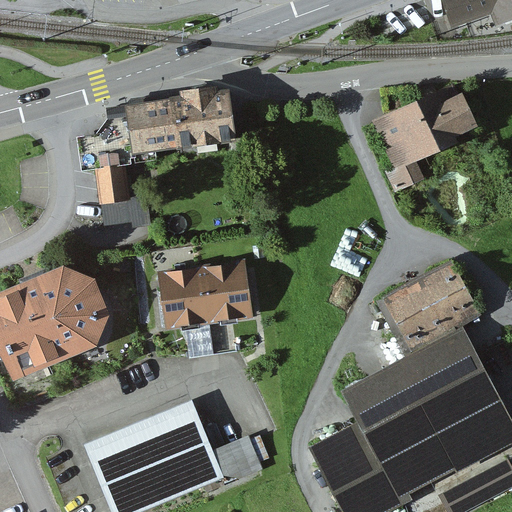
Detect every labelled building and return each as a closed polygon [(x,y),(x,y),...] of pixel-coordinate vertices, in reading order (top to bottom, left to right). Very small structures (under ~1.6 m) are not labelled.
[(511,0),(439,0),(451,31),(486,18),(491,30),(511,21),(511,0)] [(455,85),(373,123),(394,168),(385,172),(395,193),(425,179),(418,163),(438,154),(457,145),(455,140),(476,131),(455,85)] [(178,101),(123,109),(125,118),(130,157),(234,143),(229,93),(216,95),(215,90),(177,94),(178,101)] [(131,165),(125,118),(105,123),(95,139),(76,141),(81,173),(131,165)] [(124,167),(95,171),(101,208),(130,204),(124,167)] [(244,262),(158,273),(159,284),(165,333),(190,329),(194,359),(237,353),(233,326),(251,323),(246,274),(244,262)] [(375,302),(406,360),(481,321),(451,264),(375,302)] [(61,268),(0,295),(0,364),(9,386),(95,349),(110,318),(92,281),(61,268)] [(354,424),(310,449),(340,511),(389,511),(511,445),(511,420),(462,332),(406,360),(338,395),(354,424)] [(193,402),(81,448),(107,511),(151,511),(262,467),(250,438),(213,452),(193,402)] [(511,464),(510,461),(440,498),(447,511),(474,511),(511,492),(511,464)]
